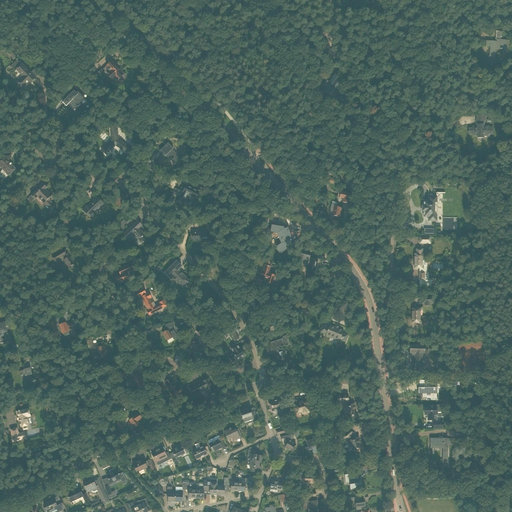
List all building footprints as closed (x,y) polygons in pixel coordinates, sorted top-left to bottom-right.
[(490,46),(489,56),(488,56),(487,63),(495,63),(496,49),(502,50),(501,52),(506,53),(506,50),(507,50),(508,40),(500,39),(500,37),(502,37),(503,32),(496,31),(495,44),(493,43),(493,42),(486,41),(486,46),(490,46)] [(6,53),(7,54),(13,60),(17,57),(10,50),(6,53)] [(17,60),(10,67),(12,69),(12,68),(15,71),(16,70),(22,76),(16,82),(23,88),(29,82),(28,82),(30,80),(32,82),(36,78),(35,78),(31,73),(22,63),(22,64),(19,61),(19,62),(17,60)] [(123,74),(116,67),(111,61),(106,66),(109,69),(108,70),(110,71),(107,74),(113,80),(117,77),(119,79),(119,80),(120,80),(121,80),(122,80),(123,80),(124,80),(125,80),(125,79),(126,78),(126,77),(126,76),(126,75),(125,74),(125,73),(123,74)] [(99,81),(107,74),(104,71),(103,72),(101,69),(94,76),(99,81)] [(319,90),(330,98),(341,83),(330,75),(319,90)] [(74,90),(62,102),(66,106),(68,104),(74,110),(80,104),(79,103),(83,98),(78,93),(77,93),(74,90)] [(336,100),(343,104),(347,98),(341,93),(336,100)] [(469,130),(469,131),(469,133),(471,134),(473,134),(473,135),(478,135),(478,138),(482,138),(482,135),(486,135),(486,134),(490,133),(492,133),(492,131),(491,130),(491,129),(490,129),(489,129),(489,127),(483,127),(483,120),(485,120),(485,116),(482,116),(482,120),(476,120),(476,124),(477,124),(478,127),(473,127),(473,129),(471,129),(469,130)] [(101,149),(106,154),(115,145),(127,152),(130,147),(118,139),(117,126),(112,127),(112,126),(110,126),(111,139),(104,145),(105,146),(101,149)] [(256,141),(260,145),(264,141),(261,137),(256,141)] [(171,161),(174,159),(177,162),(182,157),(178,154),(177,154),(172,149),(173,148),(168,142),(159,151),(160,151),(165,156),(166,155),(166,156),(167,156),(172,160),(171,161)] [(15,169),(11,165),(11,164),(5,157),(0,161),(0,167),(8,176),(15,169)] [(31,196),(35,200),(38,197),(50,211),(55,206),(50,200),(53,198),(50,194),(49,194),(44,189),(46,187),(43,184),(31,196)] [(181,196),(178,202),(181,203),(180,204),(183,206),(184,205),(187,206),(189,208),(192,203),(195,198),(196,198),(199,193),(186,186),(186,187),(184,192),(183,191),(183,192),(181,196)] [(343,198),(342,202),(348,204),(350,194),(341,192),(339,197),(343,198)] [(86,205),(82,209),(83,211),(84,211),(89,216),(93,212),(94,213),(95,211),(99,207),(100,207),(103,204),(96,196),(92,200),(93,201),(87,207),(86,205)] [(423,217),(428,217),(428,222),(437,222),(437,196),(428,196),(428,200),(423,200),(423,205),(421,205),(421,212),(423,212),(423,217)] [(332,216),(335,217),(336,216),(339,217),(341,208),(336,207),(336,203),(332,202),(330,213),(332,213),(332,215),(333,215),(332,216)] [(29,234),(24,237),(27,242),(35,237),(32,232),(39,227),(35,221),(24,228),(29,234)] [(137,240),(137,241),(140,244),(144,240),(142,237),(142,236),(144,234),(140,230),(140,231),(138,229),(142,225),(138,221),(123,235),(128,239),(132,235),(137,240)] [(271,225),(270,231),(277,233),(279,232),(282,239),(280,240),(282,244),(276,248),(280,253),(291,245),(292,245),(291,245),(290,241),(292,241),(287,229),(284,230),(283,227),(271,225)] [(204,231),(192,231),(192,239),(201,238),(206,238),(206,230),(207,230),(207,227),(204,227),(204,231)] [(52,257),(57,266),(59,270),(63,268),(58,260),(57,261),(56,260),(64,255),(66,258),(64,260),(68,267),(74,264),(65,249),(52,257)] [(414,254),(414,261),(424,261),(424,257),(425,256),(425,255),(425,254),(424,254),(424,251),(423,251),(423,249),(416,249),(416,254),(414,254)] [(301,252),(298,263),(299,263),(299,262),(304,264),(305,263),(308,264),(307,268),(315,270),(318,259),(316,259),(317,258),(312,257),(312,258),(310,258),(311,254),(301,252)] [(172,265),(165,273),(170,279),(172,277),(182,288),(188,282),(189,280),(178,270),(181,267),(176,261),(172,265)] [(265,282),(273,284),(274,280),(275,281),(276,278),(275,277),(276,276),(268,274),(271,267),(268,266),(268,265),(269,265),(270,263),(267,261),(265,265),(263,272),(261,271),(259,277),(266,280),(265,282)] [(424,261),(414,261),(414,268),(419,268),(419,272),(419,279),(425,280),(425,287),(437,287),(437,278),(429,278),(429,273),(427,272),(427,261),(424,261)] [(126,272),(114,277),(117,284),(128,279),(126,272)] [(252,286),(260,289),(262,280),(257,279),(258,276),(255,275),(252,286)] [(143,288),(135,293),(138,298),(141,297),(142,297),(141,297),(148,310),(150,308),(153,313),(155,312),(155,313),(157,313),(157,312),(157,311),(167,305),(164,300),(155,305),(151,298),(152,298),(149,293),(146,294),(143,288)] [(426,305),(429,305),(429,303),(433,303),(433,297),(429,297),(423,296),(422,303),(425,303),(425,304),(426,304),(426,305)] [(412,308),(412,316),(420,316),(420,311),(423,311),(423,307),(422,307),(423,307),(417,307),(417,308),(412,308)] [(412,316),(412,323),(417,323),(417,325),(422,325),(422,321),(420,321),(420,316),(412,316)] [(164,325),(166,330),(171,327),(172,328),(175,326),(173,321),(164,325)] [(11,339),(9,335),(8,335),(7,334),(8,334),(6,327),(7,326),(6,322),(0,323),(0,343),(4,343),(3,341),(11,339)] [(59,325),(62,333),(64,333),(65,335),(69,334),(67,328),(68,327),(69,329),(76,326),(74,322),(66,325),(66,323),(59,325)] [(322,325),(319,332),(326,335),(325,336),(330,338),(338,341),(339,341),(339,340),(345,342),(348,335),(342,333),(343,330),(338,328),(339,327),(335,326),(335,327),(330,325),(329,327),(322,325)] [(206,332),(203,326),(196,330),(199,335),(206,332)] [(162,333),(167,341),(173,337),(174,339),(178,337),(174,330),(170,332),(168,329),(162,333)] [(276,352),(276,353),(277,353),(279,353),(279,355),(276,356),(276,357),(277,358),(277,359),(278,359),(279,360),(280,360),(281,360),(282,360),(283,360),(284,359),(285,359),(285,358),(286,352),(286,351),(285,351),(285,350),(284,349),(283,349),(282,349),(281,349),(279,349),(279,347),(282,346),(283,346),(289,344),(286,336),(283,336),(282,339),(275,341),(271,342),(272,345),(271,348),(265,350),(266,354),(268,354),(269,354),(270,354),(275,354),(275,351),(276,351),(276,352)] [(86,341),(87,346),(89,345),(90,349),(97,348),(100,360),(106,358),(105,355),(103,346),(102,342),(93,344),(92,340),(86,341)] [(193,343),(191,344),(193,348),(193,353),(199,352),(199,349),(201,349),(199,345),(199,340),(193,340),(193,343)] [(228,356),(233,363),(244,356),(240,349),(236,344),(229,348),(233,353),(228,356)] [(414,372),(422,372),(422,367),(425,367),(425,364),(428,364),(428,350),(424,350),(425,346),(410,345),(410,353),(410,356),(412,356),(412,372),(414,372)] [(24,370),(20,371),(22,380),(29,379),(28,375),(32,374),(31,368),(23,369),(24,370)] [(118,373),(120,378),(128,375),(125,370),(118,373)] [(133,375),(134,378),(132,380),(134,385),(138,383),(140,388),(144,385),(142,381),(143,381),(139,372),(133,375)] [(170,392),(174,398),(182,392),(178,387),(176,388),(170,379),(164,382),(171,392),(170,392)] [(202,383),(190,389),(194,396),(205,389),(208,394),(214,390),(208,379),(201,382),(202,383)] [(419,387),(418,387),(418,394),(422,394),(422,398),(426,398),(426,396),(430,396),(430,398),(432,398),(434,398),(436,398),(436,394),(437,394),(437,389),(440,389),(440,383),(429,384),(419,384),(419,387)] [(354,410),(356,410),(354,404),(349,405),(348,402),(348,395),(335,395),(335,404),(341,403),(343,407),(342,407),(346,418),(356,414),(354,410)] [(294,404),(296,414),(301,412),(302,415),(311,413),(309,405),(307,397),(300,399),(301,403),(294,404)] [(278,410),(283,409),(280,398),(276,399),(277,400),(269,402),(271,413),(278,412),(278,410)] [(442,411),(442,405),(427,406),(427,407),(424,408),(424,415),(427,415),(428,420),(437,420),(436,411),(442,411)] [(16,412),(17,417),(18,420),(19,421),(20,424),(20,425),(21,427),(23,427),(23,430),(28,429),(27,426),(29,425),(27,418),(31,417),(29,408),(18,411),(16,412)] [(242,413),(241,413),(242,414),(243,416),(242,416),(244,422),(254,419),(255,422),(258,421),(256,413),(252,415),(251,413),(250,414),(248,408),(241,410),(242,413)] [(133,412),(126,416),(130,422),(128,423),(129,425),(132,429),(139,424),(137,421),(142,418),(139,414),(138,412),(134,415),(133,412)] [(330,425),(331,433),(342,432),(341,424),(330,425)] [(224,431),(228,440),(232,438),(233,441),(239,438),(238,435),(241,434),(239,429),(232,432),(230,428),(224,431)] [(351,447),(353,451),(360,448),(359,444),(360,443),(357,437),(353,439),(351,435),(353,433),(350,430),(347,432),(341,435),(343,440),(348,439),(349,440),(347,441),(350,447),(351,447)] [(11,434),(12,439),(13,442),(20,440),(18,433),(11,434)] [(326,441),(326,443),(332,444),(332,442),(335,442),(335,436),(324,435),(324,441),(326,441)] [(208,443),(209,443),(212,452),(221,448),(222,449),(225,448),(222,439),(219,441),(218,439),(214,441),(213,438),(209,440),(209,441),(208,442),(208,443)] [(308,447),(305,448),(306,452),(312,450),(312,453),(314,452),(315,454),(318,454),(316,445),(319,445),(318,438),(317,438),(317,439),(315,439),(306,441),(308,447)] [(430,447),(442,447),(442,463),(448,463),(448,438),(430,438),(430,447)] [(285,443),(287,444),(285,447),(291,452),(296,444),(288,439),(285,443)] [(207,455),(205,450),(208,449),(205,443),(200,446),(200,447),(192,451),(197,460),(207,455)] [(174,454),(170,456),(172,459),(172,460),(172,461),(173,462),(175,466),(180,463),(177,457),(185,454),(183,450),(181,446),(180,446),(180,445),(177,446),(177,447),(172,450),(174,454)] [(162,448),(151,453),(154,458),(156,462),(157,466),(172,459),(170,456),(168,452),(165,453),(164,452),(162,448)] [(247,458),(247,461),(259,463),(260,459),(262,459),(262,456),(259,456),(259,453),(251,452),(251,458),(247,458)] [(151,470),(155,468),(151,459),(144,462),(142,458),(139,459),(139,460),(133,463),(137,472),(138,474),(144,471),(143,469),(147,467),(149,466),(151,470)] [(259,463),(247,461),(246,465),(250,465),(249,472),(257,472),(257,469),(261,470),(261,467),(259,467),(259,463)] [(358,478),(357,470),(344,472),(345,478),(349,478),(350,490),(361,489),(360,480),(360,478),(358,478)] [(109,480),(110,483),(116,481),(117,482),(125,478),(123,473),(119,474),(119,473),(118,474),(117,471),(110,474),(106,476),(109,480)] [(238,478),(238,491),(239,493),(242,492),(242,491),(245,491),(245,487),(245,486),(248,486),(248,487),(248,484),(252,484),(252,477),(249,477),(249,478),(244,478),(241,478),(241,477),(240,476),(239,475),(238,475),(238,478)] [(297,480),(297,487),(301,487),(301,483),(307,483),(312,483),(312,476),(305,475),(300,475),(300,480),(297,480)] [(224,484),(217,483),(217,486),(217,495),(224,495),(224,486),(227,486),(228,478),(224,478),(224,484)] [(231,478),(228,478),(227,486),(231,486),(231,491),(238,491),(238,478),(235,478),(235,482),(231,482),(231,478)] [(210,480),(207,480),(207,491),(210,491),(210,495),(217,495),(217,486),(217,483),(217,479),(210,479),(210,480)] [(92,492),(93,493),(94,493),(95,492),(97,491),(103,503),(108,501),(100,482),(95,484),(93,480),(83,484),(87,492),(91,491),(92,492)] [(207,491),(207,480),(203,480),(203,482),(202,482),(202,484),(200,484),(200,482),(197,482),(197,488),(196,488),(196,493),(196,498),(203,498),(203,491),(207,491)] [(270,489),(270,492),(277,492),(277,490),(283,491),(283,492),(283,494),(287,494),(287,492),(288,487),(284,486),(284,481),(280,480),(280,482),(271,481),(270,489)] [(107,482),(103,484),(109,499),(116,496),(114,491),(111,493),(107,482)] [(189,498),(196,498),(196,493),(196,488),(194,488),(194,486),(189,484),(189,482),(186,482),(186,490),(189,490),(189,498)] [(153,489),(159,495),(163,491),(158,485),(153,489)] [(168,501),(175,502),(175,491),(172,490),(172,487),(167,487),(167,491),(169,491),(168,501)] [(67,494),(69,498),(71,502),(82,497),(85,502),(86,503),(89,502),(85,492),(82,494),(79,488),(67,494)] [(352,495),(348,496),(348,498),(352,498),(355,498),(356,510),(361,509),(361,507),(365,506),(364,499),(358,500),(358,498),(357,494),(352,495)] [(307,497),(302,498),(304,509),(310,508),(310,511),(318,511),(317,501),(309,502),(308,497),(307,497)] [(49,502),(43,504),(47,511),(50,511),(55,510),(56,511),(59,511),(63,510),(62,507),(63,506),(61,501),(56,503),(53,498),(48,500),(49,502)] [(141,505),(138,506),(140,511),(147,511),(148,511),(145,507),(148,505),(145,498),(139,501),(141,505)] [(127,503),(125,504),(128,511),(140,511),(138,506),(135,501),(129,504),(127,503)]
